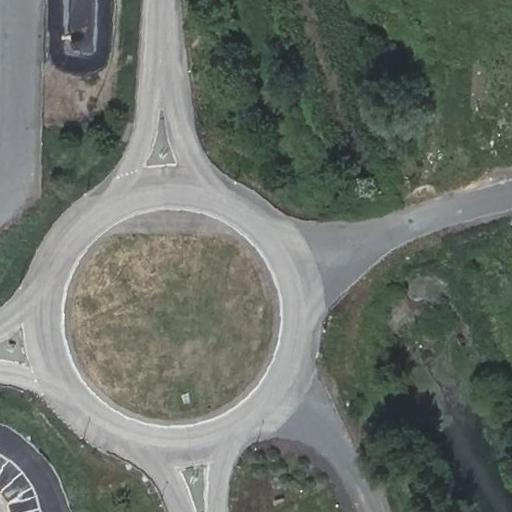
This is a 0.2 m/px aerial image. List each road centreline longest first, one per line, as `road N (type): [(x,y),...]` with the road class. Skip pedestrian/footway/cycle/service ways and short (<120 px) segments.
road 1 (unclassified): [(188,447),(240,430),(280,394),(305,318),(294,265)]
road 2 (unclassified): [(294,265),(435,208),(511,189)]
road 3 (unclassified): [(164,185),(116,198),(77,226),(50,267),(43,339)]
road 4 (unclassified): [(43,339),(60,386),(94,422),(139,444),(188,447)]
road 5 (unclassified): [(166,0),(164,185)]
road 6 (unclassified): [(294,265),(242,204),(164,185)]
